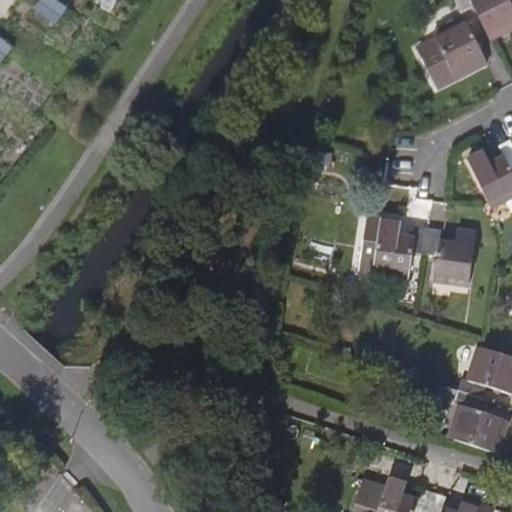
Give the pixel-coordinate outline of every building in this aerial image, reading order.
[(473,36),(484,31),(468,0),(459,0),(455,2),(463,20),(434,35),(438,44),(419,53),(437,89),(488,64),(473,36)] [(468,0),(484,31),(490,42),(511,30),(511,7),(508,0),(468,0)] [(511,175),(511,148),(510,144),(499,150),(505,161),(490,168),(484,156),(467,164),(491,213),(511,202),(511,175)] [(411,251),(424,253),(427,227),(416,226),(413,237),(398,235),(399,220),(381,218),(374,271),(408,276),(411,251)] [(440,229),(427,227),(424,253),(436,255),(433,279),(468,283),(475,230),(457,228),(454,241),(438,239),(440,229)] [(463,378),(459,389),(483,398),(487,386),(511,393),(511,357),(480,347),(469,379),(463,378)] [(479,411),(483,398),(459,389),(435,382),(431,395),(461,405),(449,438),(499,455),(509,421),(479,411)] [(428,511),(434,494),(422,490),(419,501),(404,496),(409,482),(391,476),(387,490),(366,483),(356,511),(428,511)] [(447,498),(434,494),(428,511),(492,511),(494,509),(463,499),(458,511),(453,511),(444,508),(447,498)]
